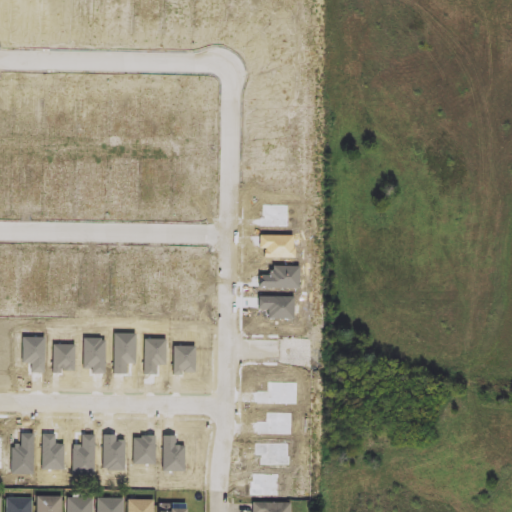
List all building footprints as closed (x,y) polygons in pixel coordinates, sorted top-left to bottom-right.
[(19,160),(40,160),(40,201),(27,201),(27,190),(18,190),(19,160)] [(50,201),(50,166),(73,166),(73,193),(63,193),(63,201),(50,201)] [(114,203),(114,167),(137,167),(136,198),(128,197),(127,203),(114,203)] [(177,203),(178,168),(201,169),(200,195),(190,195),(190,203),(177,203)] [(82,200),(83,173),(104,173),(104,200),(82,200)] [(147,174),(168,174),(168,204),(160,204),(160,200),(146,200),(147,174)] [(261,205),(287,205),(287,226),(261,226),(261,205)] [(258,236),(293,235),(293,258),(263,258),(263,249),(258,249),(258,236)] [(33,262),(46,262),(45,298),(24,298),(25,267),(33,267),(33,262)] [(53,262),(67,262),(68,273),(76,273),(76,299),(53,299),(53,262)] [(86,266),(100,266),(100,262),(107,262),(107,293),(85,292),(86,266)] [(115,263),(128,263),(128,273),(137,273),(137,305),(115,305),(115,263)] [(145,269),(155,269),(155,264),(168,264),(167,298),(145,298),(145,269)] [(177,264),(190,264),(190,275),(199,275),(199,300),(176,300),(177,264)] [(258,275),(271,274),(271,266),(298,266),(299,288),(258,288),(258,275)] [(257,297),(292,297),(293,317),(268,318),(267,309),(257,309),(257,297)] [(0,372),(0,331),(15,331),(15,362),(5,362),(5,372),(0,372)] [(111,376),(112,334),(134,335),(134,366),(125,366),(125,376),(111,376)] [(20,364),(21,339),(44,339),(44,374),(30,374),(30,364),(20,364)] [(142,340),(164,340),(164,366),(155,366),(155,376),(142,376),(142,340)] [(82,341),(103,341),(103,375),(91,375),(91,370),(82,370),(82,341)] [(51,375),(50,346),(74,346),(75,372),(59,373),(59,375),(51,375)] [(171,373),(171,347),(193,347),(192,373),(171,373)] [(256,391),(266,391),(266,382),(297,383),(297,405),(256,405),(256,391)] [(265,412),(291,412),(291,435),(256,435),(256,423),(265,423),(265,412)] [(40,470),(40,433),(54,434),(53,445),(62,445),(62,471),(40,470)] [(9,475),(9,445),(18,445),(18,434),(32,434),(32,475),(9,475)] [(71,447),(79,447),(79,435),(93,435),(93,475),(71,475),(71,447)] [(101,437),(115,436),(115,442),(123,442),(124,468),(101,468),(101,437)] [(161,437),(174,437),(174,447),(183,447),(183,472),(161,472),(161,437)] [(131,438),(154,438),(155,467),(131,467),(131,438)] [(254,444),(286,443),(286,463),(258,463),(258,458),(254,458),(254,444)] [(251,474),(278,474),(278,497),(248,497),(248,482),(251,482),(251,474)] [(35,511),(61,511),(62,497),(36,497),(35,511)] [(5,498),(5,511),(31,511),(32,498),(5,498)] [(67,498),(66,511),(91,511),(92,498),(67,498)] [(97,498),(96,511),(121,511),(122,499),(97,498)] [(127,511),(153,511),(153,499),(127,499),(127,511)] [(251,502),(251,511),(290,511),(291,503),(251,502)] [(184,511),(184,503),(156,503),(155,511),(184,511)]
